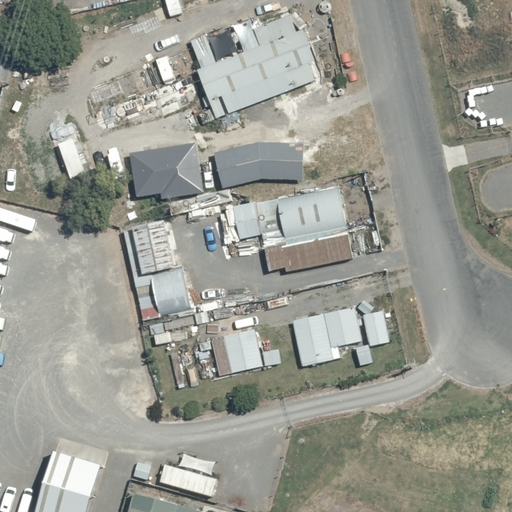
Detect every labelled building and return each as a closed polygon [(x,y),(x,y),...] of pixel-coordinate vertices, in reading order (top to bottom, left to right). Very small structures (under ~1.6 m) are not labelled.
[(287,19),(186,55),(202,98),(302,62),(287,19)] [(322,168),(261,180),(269,221),(330,209),(322,168)] [(168,217),(136,223),(125,225),(143,320),(197,310),(188,264),(178,266),(168,217)] [(338,288),(277,303),(288,348),(316,341),(314,332),(347,324),(338,288)] [(371,342),(371,345),(392,341),(386,309),(365,313),(371,342)] [(163,332),(161,324),(149,328),(154,345),(172,340),(169,330),(163,332)] [(261,352),(256,329),(199,340),(201,351),(214,348),(219,375),(282,363),(279,348),(261,352)] [(371,345),(371,342),(359,344),(362,366),(375,363),(371,345)] [(71,511),(87,452),(35,439),(17,507),(37,511),(71,511)] [(185,453),(181,467),(165,463),(160,482),(215,496),(220,477),(213,475),(217,461),(185,453)] [(156,511),(161,493),(114,481),(105,511),(156,511)]
